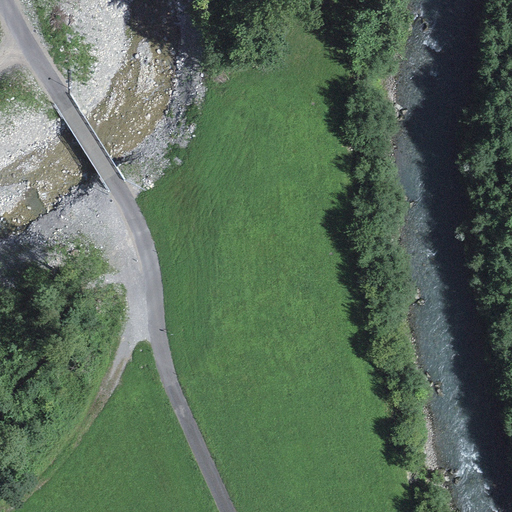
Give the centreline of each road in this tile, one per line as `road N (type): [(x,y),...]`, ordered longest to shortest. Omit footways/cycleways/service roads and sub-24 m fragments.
road 1 (unclassified): [(5,0),(141,237),(163,364),(229,511)]
road 2 (track): [(0,511),(81,432),(153,295)]
